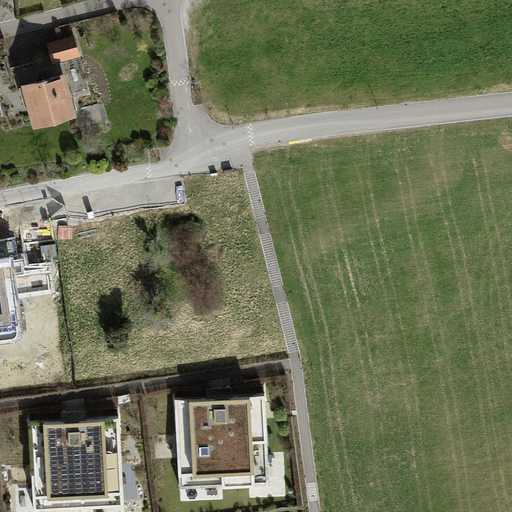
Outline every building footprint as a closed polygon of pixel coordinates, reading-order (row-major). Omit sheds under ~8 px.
[(53,66),(80,60),(75,40),(48,46),(53,66)] [(61,69),(16,81),(30,129),(75,117),(61,69)] [(0,341),(19,339),(9,261),(15,261),(12,240),(0,241),(0,341)] [(265,388),(177,392),(181,487),(270,483),(265,388)] [(119,416),(31,420),(35,511),(83,511),(124,510),(119,416)]
